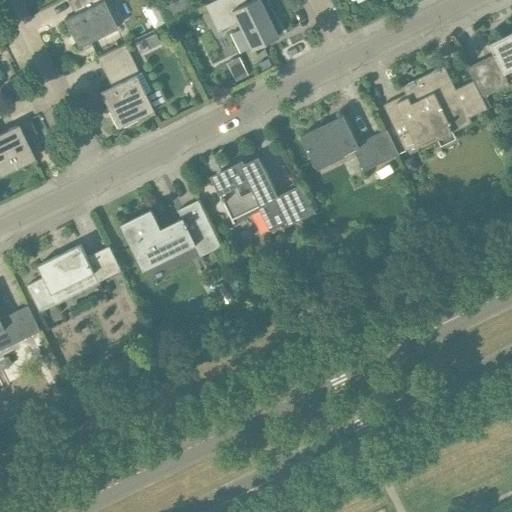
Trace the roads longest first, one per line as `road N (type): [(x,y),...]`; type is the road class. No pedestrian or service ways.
road 1 (tertiary): [(511,286),(61,511)]
road 2 (tertiary): [(185,511),(511,354)]
road 3 (residential): [(94,184),(340,61)]
road 4 (residential): [(94,184),(6,0)]
road 5 (residential): [(340,61),(467,0)]
